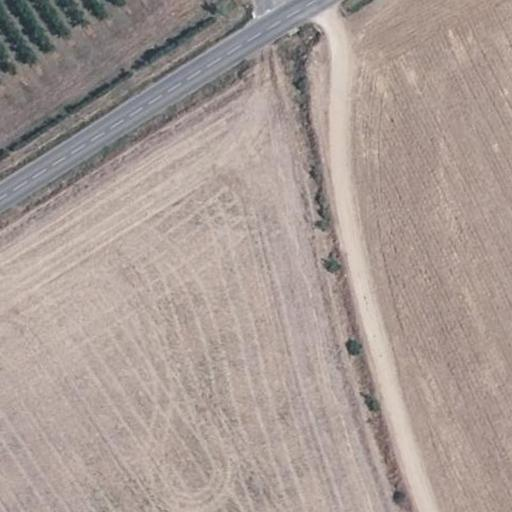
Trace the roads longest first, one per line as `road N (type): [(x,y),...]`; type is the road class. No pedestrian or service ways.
road 1 (unclassified): [(318,0),(337,48),(340,201),(426,511)]
road 2 (tertiary): [(270,22),(0,194)]
